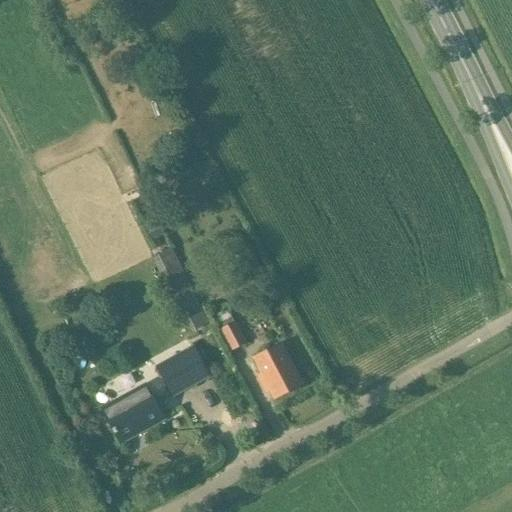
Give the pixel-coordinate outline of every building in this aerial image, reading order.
[(185,317),(193,332),(210,323),(172,247),(152,257),(182,318),(185,317)] [(220,329),(232,351),(247,343),(235,321),(220,329)] [(303,384),(282,343),(253,358),(274,399),(303,384)] [(211,375),(194,345),(156,366),(173,396),(211,375)] [(164,418),(146,384),(102,408),(121,442),(164,418)]
